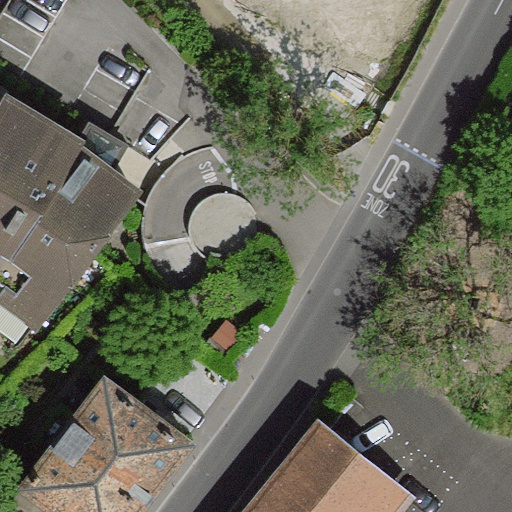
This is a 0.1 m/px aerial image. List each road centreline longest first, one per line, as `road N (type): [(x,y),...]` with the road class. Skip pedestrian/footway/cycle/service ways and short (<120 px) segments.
road 1 (tertiary): [(194,511),(311,346),(508,0)]
road 2 (primary): [(410,0),(511,254)]
